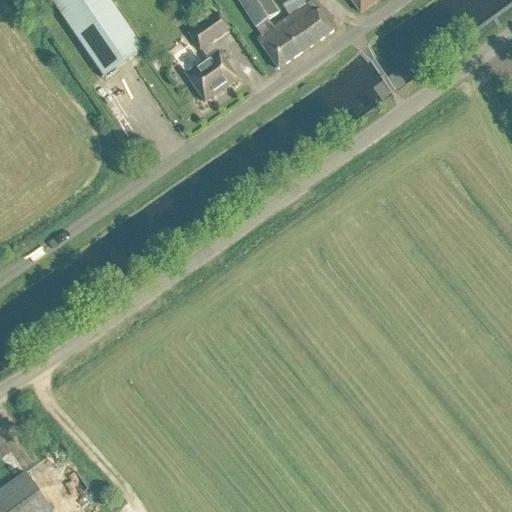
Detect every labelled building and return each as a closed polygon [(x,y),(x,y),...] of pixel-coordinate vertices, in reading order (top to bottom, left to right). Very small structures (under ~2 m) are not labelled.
[(106,0),(49,0),(103,79),(142,52),(106,0)] [(272,29),(268,22),(278,16),(267,0),(235,0),(255,30),(260,37),(256,40),(277,72),(333,34),(311,2),(307,5),(303,0),(291,0),(282,7),(290,17),(272,29)] [(348,0),(359,15),(376,4),(373,0),(348,0)] [(199,52),(178,67),(185,77),(204,105),(237,82),(218,54),(217,55),(210,45),(229,32),(219,17),(217,15),(215,17),(214,18),(199,28),(188,36),(199,52)] [(142,22),(141,32),(142,32),(142,33),(143,34),(144,35),(145,35),(146,35),(146,36),(147,36),(148,36),(149,36),(149,37),(150,36),(151,36),(152,36),(153,36),(153,35),(154,35),(154,34),(155,33),(155,32),(155,31),(155,30),(155,29),(155,28),(155,27),(154,27),(154,26),(154,25),(153,24),(153,23),(152,23),(142,22)] [(0,511),(50,511),(25,475),(0,492),(0,511)]
